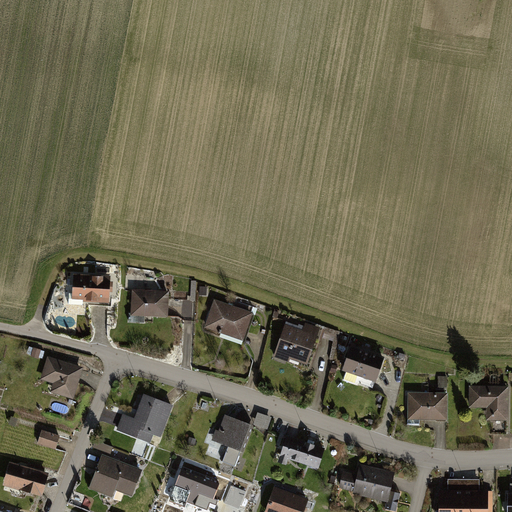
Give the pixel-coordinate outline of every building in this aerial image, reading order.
[(71,278),(66,302),(103,310),(109,286),(71,278)] [(162,297),(126,296),(125,319),(161,320),(162,297)] [(253,316),(214,302),(204,327),(243,342),(253,316)] [(282,325),(272,356),(314,369),(326,332),(301,324),(300,330),(282,325)] [(380,358),(345,347),(338,369),(372,381),(380,358)] [(48,356),(40,378),(53,384),(50,392),(69,400),(81,369),(48,356)] [(508,387),(471,388),(471,410),(489,409),(489,422),(509,421),(508,387)] [(448,421),(447,394),(411,395),(411,421),(448,421)] [(131,421),(122,417),(117,431),(153,444),(167,407),(139,397),(131,421)] [(252,424),(223,415),(214,442),(242,451),(252,424)] [(63,437),(43,431),(39,446),(59,451),(63,437)] [(286,435),(279,455),(317,469),(324,449),(286,435)] [(98,439),(95,446),(113,453),(116,445),(98,439)] [(238,466),(244,468),(246,457),(241,455),(238,466)] [(102,457),(90,489),(114,498),(116,491),(133,497),(143,471),(102,457)] [(11,463),(4,486),(44,498),(51,475),(11,463)] [(359,465),(350,495),(383,506),(391,482),(375,477),(377,470),(359,465)] [(180,476),(171,499),(205,511),(209,511),(217,490),(180,476)] [(272,486),(263,511),(265,511),(303,511),(308,499),(272,486)] [(390,508),(400,509),(402,491),(391,490),(390,508)] [(490,511),(491,494),(441,493),(440,511),(490,511)]
